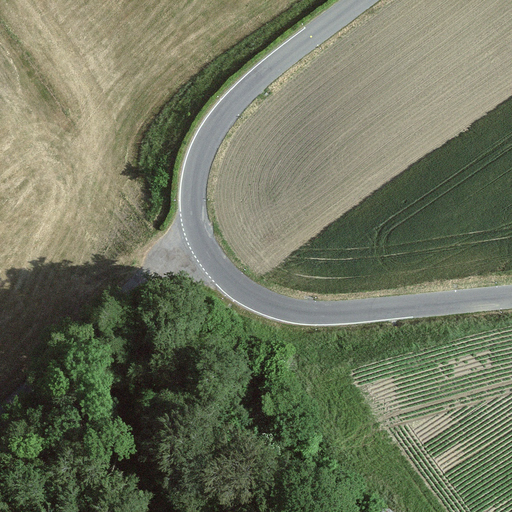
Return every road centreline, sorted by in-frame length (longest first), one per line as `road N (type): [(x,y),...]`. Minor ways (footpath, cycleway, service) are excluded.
road 1 (tertiary): [(200,242),(228,282),(310,313),(511,297)]
road 2 (tertiary): [(362,0),(251,84),(207,133),(190,190),(200,242)]
road 3 (unclassified): [(0,429),(200,242)]
